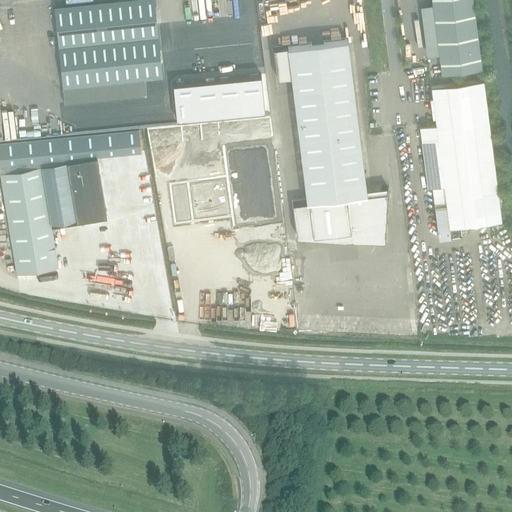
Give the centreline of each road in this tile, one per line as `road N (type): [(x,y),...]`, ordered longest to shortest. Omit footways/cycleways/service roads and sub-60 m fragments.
road 1 (primary): [(511,370),(266,360),(135,345),(0,317)]
road 2 (tertiary): [(246,511),(247,468),(215,426),(0,369)]
road 3 (unclassified): [(403,124),(387,0)]
